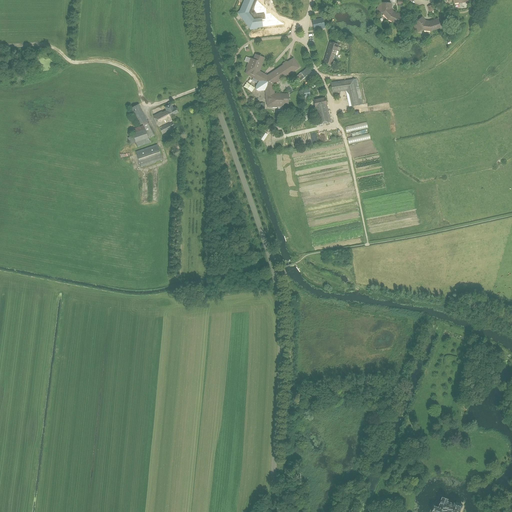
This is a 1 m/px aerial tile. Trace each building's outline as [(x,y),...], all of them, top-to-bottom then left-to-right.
[(244,0),(240,11),(237,13),(250,29),(256,29),(257,28),(263,27),(262,19),(265,19),(264,14),(257,15),(254,11),(254,6),(256,0),(244,0)] [(382,12),(385,16),(391,10),(390,9),(391,9),(391,3),(380,3),(377,9),(379,12),(382,12)] [(391,10),(385,16),(388,19),(397,24),(401,15),(392,11),(391,10)] [(421,30),(426,31),(427,22),(426,22),(426,21),(422,17),(414,25),(415,32),(419,32),(421,30)] [(311,20),(314,30),(325,28),(322,18),(311,20)] [(427,22),(426,31),(430,31),(440,28),(437,19),(428,23),(427,22)] [(247,69),(245,74),(251,76),(251,77),(258,81),(255,86),(254,88),(255,90),(256,92),(258,92),(265,91),(266,100),(267,100),(267,101),(267,106),(272,106),(272,107),(278,107),(283,107),(283,104),(288,104),(289,94),(274,94),(273,85),(299,68),(293,59),(287,63),(286,62),(283,64),(283,65),(267,76),(259,72),(264,58),(255,55),(253,60),(251,59),(249,64),(248,63),(246,69),(247,69)] [(312,72),(308,67),(294,78),(298,83),(312,72)] [(341,81),(331,83),(332,92),(351,90),(352,95),(360,93),(358,84),(357,79),(345,81),(341,81)] [(360,93),(352,95),(354,107),(363,105),(360,93)] [(325,98),(314,100),(319,125),(331,122),(325,98)] [(162,112),(153,116),(157,124),(159,127),(169,122),(172,120),(170,117),(178,113),(178,112),(178,111),(177,108),(176,108),(173,109),(171,105),(165,108),(167,111),(162,113),(162,112)] [(145,149),(128,115),(116,121),(134,155),(145,149)] [(364,122),(348,128),(349,132),(365,126),(364,122)] [(105,149),(123,183),(134,177),(117,143),(105,149)] [(166,194),(167,156),(155,155),(153,194),(166,194)] [(431,511),(462,511),(465,506),(464,505),(465,502),(464,501),(463,503),(461,502),(457,500),(456,502),(455,503),(453,503),(453,504),(446,502),(447,499),(442,497),(438,507),(434,506),(432,511),(431,511)]
